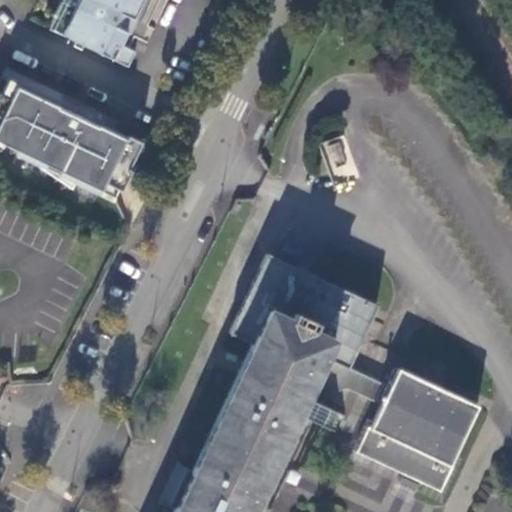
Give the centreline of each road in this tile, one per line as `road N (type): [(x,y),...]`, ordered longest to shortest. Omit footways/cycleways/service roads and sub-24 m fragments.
road 1 (residential): [(222,137),(40,511)]
road 2 (residential): [(222,137),(19,35),(0,4)]
road 3 (residential): [(278,0),(222,137)]
